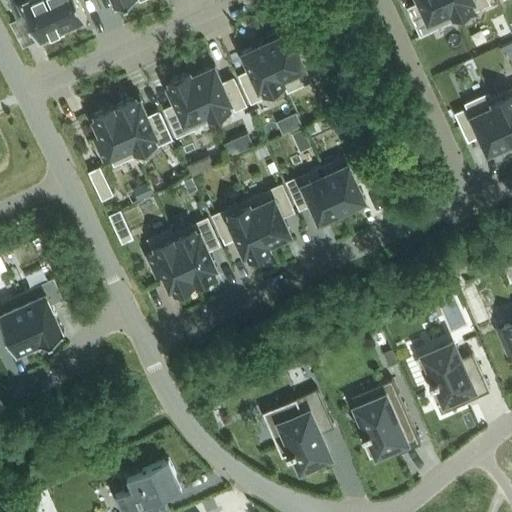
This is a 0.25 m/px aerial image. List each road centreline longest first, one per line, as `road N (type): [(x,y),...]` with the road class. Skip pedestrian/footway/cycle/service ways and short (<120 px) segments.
road 1 (residential): [(143,343),(471,200)]
road 2 (residential): [(143,343),(206,444),(314,511)]
road 3 (residential): [(26,98),(238,0)]
road 4 (residential): [(381,0),(471,200)]
road 5 (residential): [(126,306),(50,369),(0,391)]
road 6 (residential): [(398,511),(511,422)]
road 7 (residential): [(67,184),(126,306)]
